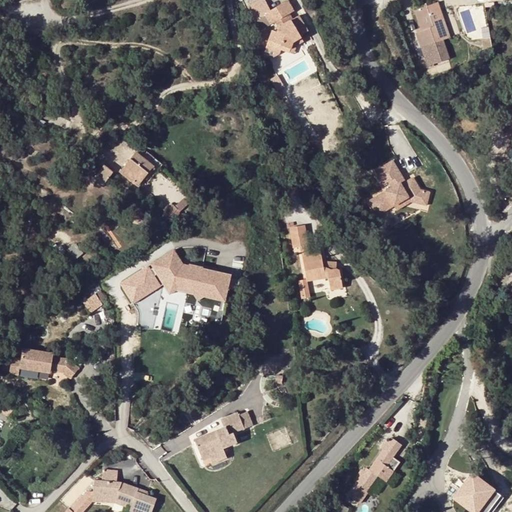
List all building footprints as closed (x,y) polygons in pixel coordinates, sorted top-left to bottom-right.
[(307,32),(298,16),(289,22),(286,16),(294,11),(288,2),(271,11),(264,0),(262,0),(250,7),(263,29),(275,23),(278,27),(276,32),(272,31),(267,45),(281,50),(290,53),(294,43),(301,39),(299,36),(307,32)] [(444,24),(439,11),(441,11),(438,2),(416,10),(423,30),(417,32),(422,47),(443,40),(438,26),(444,24)] [(452,7),(441,11),(445,23),(457,19),(452,7)] [(463,9),(465,32),(487,30),(485,8),(463,9)] [(450,37),(445,23),(441,11),(439,11),(444,24),(438,26),(443,40),(450,37)] [(294,43),(290,53),(293,54),(297,46),(303,42),(301,39),(294,43)] [(267,45),(266,50),(279,54),(281,50),(267,45)] [(136,152),(121,171),(139,185),(154,167),(136,152)] [(409,176),(402,181),(398,183),(394,177),(398,175),(390,161),(373,171),(381,185),(386,182),(389,188),(367,201),(375,216),(392,206),(406,198),(409,202),(425,205),(428,192),(417,190),(409,176)] [(106,163),(98,173),(107,180),(115,170),(106,163)] [(394,210),(409,202),(406,198),(392,206),(394,210)] [(164,210),(171,217),(176,212),(171,207),(169,206),(164,210)] [(136,214),(141,219),(145,215),(139,210),(136,214)] [(133,218),(137,223),(141,219),(136,214),(133,218)] [(291,235),(292,243),(311,239),(309,231),(291,235)] [(306,279),(307,281),(326,278),(328,279),(331,290),(343,288),(340,272),(337,270),(331,270),(324,267),(321,251),(314,251),(311,239),(292,243),(293,248),(300,247),(306,279)] [(183,264),(174,250),(155,261),(170,285),(178,280),(198,284),(201,289),(222,294),(226,274),(183,264)] [(145,267),(124,281),(135,298),(156,284),(145,267)] [(302,298),(310,297),(307,281),(306,279),(299,280),(302,298)] [(87,300),(85,297),(82,300),(88,310),(105,298),(100,291),(87,300)] [(20,309),(22,297),(16,296),(13,308),(20,309)] [(49,372),(49,370),(51,356),(52,353),(21,348),(20,358),(11,356),(8,373),(17,374),(18,367),(49,372)] [(67,359),(51,356),(49,370),(61,372),(67,359)] [(67,359),(61,372),(69,378),(78,368),(67,359)] [(223,421),(227,428),(222,430),(243,428),(239,419),(237,415),(223,421)] [(243,428),(244,431),(252,428),(247,416),(239,419),(243,428)] [(243,428),(222,430),(216,432),(218,437),(212,440),(210,435),(194,441),(202,462),(210,458),(224,453),(223,450),(237,445),(234,435),(244,431),(243,428)] [(382,448),(385,450),(371,469),(368,467),(367,469),(361,476),(348,493),(360,502),(368,491),(375,496),(387,481),(401,462),(394,456),(402,445),(389,445),(386,442),(382,448)] [(224,453),(210,458),(212,464),(226,459),(224,453)] [(154,511),(158,502),(143,497),(138,495),(140,491),(124,485),(118,484),(119,473),(105,471),(103,482),(96,482),(94,500),(116,502),(128,506),(132,508),(130,511),(154,511)] [(470,472),(450,496),(468,511),(483,511),(498,495),(470,472)] [(72,511),(71,511),(86,511),(94,504),(94,500),(95,494),(88,494),(72,511)] [(116,502),(94,500),(94,504),(115,505),(127,509),(128,506),(116,502)]
